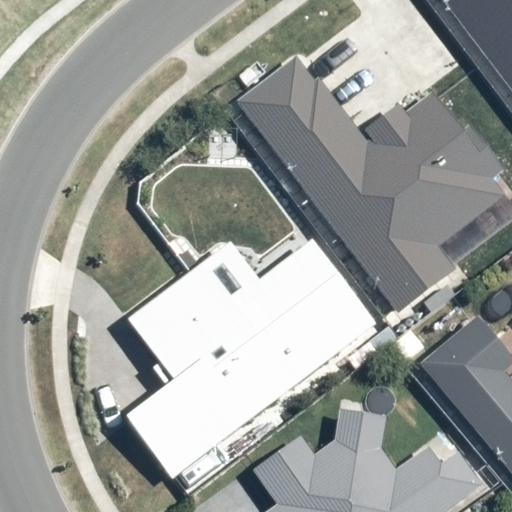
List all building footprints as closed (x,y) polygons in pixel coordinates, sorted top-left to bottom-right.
[(511,0),(441,0),(511,94),(511,0)] [(297,55),(238,105),(396,316),(456,272),(439,252),(506,200),(433,97),(367,147),(297,55)] [(126,422),(170,481),(374,330),(301,233),(251,270),(234,248),(126,329),(171,389),(126,422)] [(409,361),(511,484),(511,369),(466,314),(409,361)] [(455,511),(481,495),(458,458),(440,470),(428,454),(397,473),(383,455),(387,425),(341,415),(334,447),(314,458),(302,442),(251,479),(274,509),(270,511),(455,511)]
